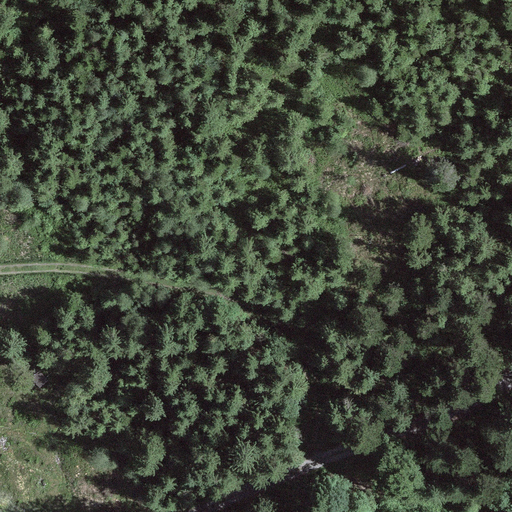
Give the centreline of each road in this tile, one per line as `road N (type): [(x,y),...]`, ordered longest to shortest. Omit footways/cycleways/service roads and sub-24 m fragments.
road 1 (track): [(0,271),(97,271),(191,285),(259,312),(301,352),(310,377),(314,428),(303,468)]
road 2 (track): [(511,387),(203,511)]
